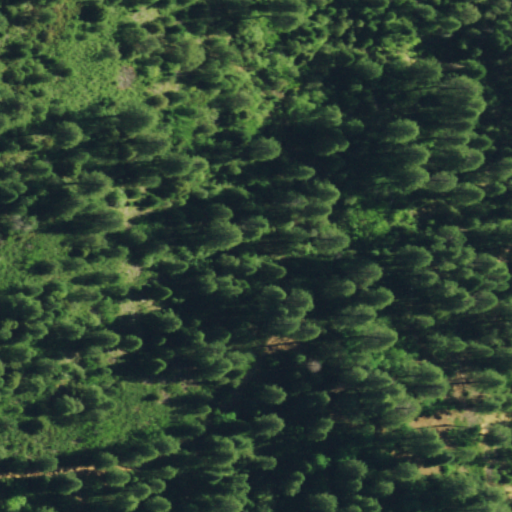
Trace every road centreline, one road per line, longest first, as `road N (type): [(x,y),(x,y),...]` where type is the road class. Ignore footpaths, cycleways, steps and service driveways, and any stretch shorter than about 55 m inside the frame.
road 1 (track): [(237,388),(271,347),(283,261),(302,213),(343,143),(364,128),(368,57),(396,0)]
road 2 (residential): [(237,388),(181,449),(0,471)]
road 3 (track): [(320,511),(319,454),(270,399),(237,388)]
